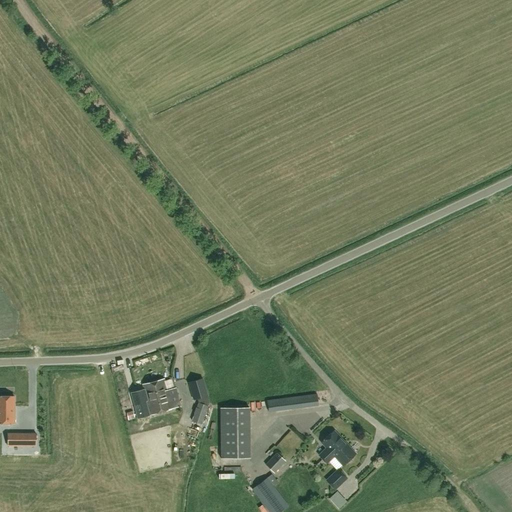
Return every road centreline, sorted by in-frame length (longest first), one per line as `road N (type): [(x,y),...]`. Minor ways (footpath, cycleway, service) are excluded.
road 1 (track): [(18,0),(257,299)]
road 2 (unclassified): [(257,299),(511,180)]
road 3 (unclassified): [(0,363),(145,350),(257,299)]
road 4 (unclassified): [(385,431),(343,399),(257,299)]
road 5 (track): [(106,358),(149,511)]
road 6 (unclassified): [(385,431),(475,511)]
